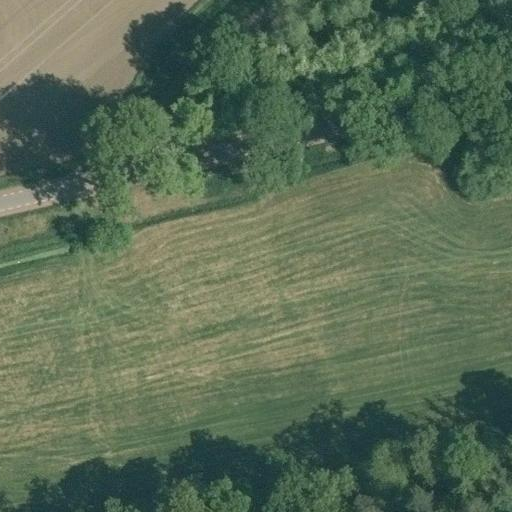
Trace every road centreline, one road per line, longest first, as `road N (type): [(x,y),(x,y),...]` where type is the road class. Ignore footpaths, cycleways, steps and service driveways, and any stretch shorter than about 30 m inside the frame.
road 1 (secondary): [(158,173),(511,90)]
road 2 (unclassified): [(158,173),(160,138),(184,88),(273,0)]
road 3 (secondary): [(0,209),(158,173)]
